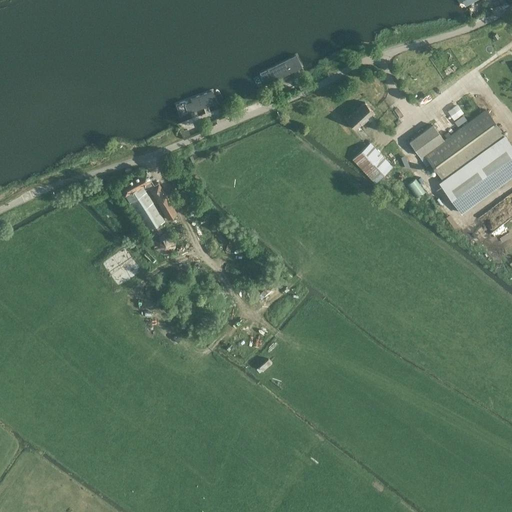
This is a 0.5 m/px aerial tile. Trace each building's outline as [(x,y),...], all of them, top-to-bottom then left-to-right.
[(297,55),(260,73),(266,85),(303,68),(297,55)] [(214,90),(175,104),(180,118),(218,104),(214,90)] [(369,116),(373,113),(363,103),(347,119),(356,129),(366,118),(370,122),(372,119),(369,116)] [(424,154),(443,180),(439,183),(461,212),(511,174),(511,146),(485,110),(439,143),(432,149),(424,154)] [(420,156),(441,141),(431,126),(410,142),(420,156)] [(392,167),(370,143),(353,160),(375,183),(392,167)] [(153,185),(146,171),(119,186),(147,229),(164,221),(145,190),(148,188),(167,219),(177,213),(157,182),(153,185)] [(413,175),(403,182),(418,202),(428,194),(413,175)] [(145,245),(140,236),(132,240),(137,250),(145,245)]
